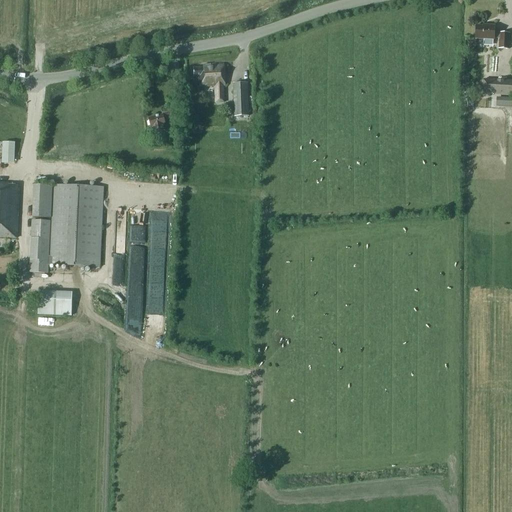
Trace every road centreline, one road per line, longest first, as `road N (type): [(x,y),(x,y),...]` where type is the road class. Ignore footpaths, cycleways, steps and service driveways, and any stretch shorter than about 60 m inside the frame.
road 1 (track): [(449,511),(441,493),(428,489),(278,497),(262,488),(257,380),(129,340),(88,311),(80,284)]
road 2 (tertiary): [(0,74),(60,77),(248,38),(368,0)]
road 3 (track): [(88,311),(73,322),(21,324),(15,511)]
